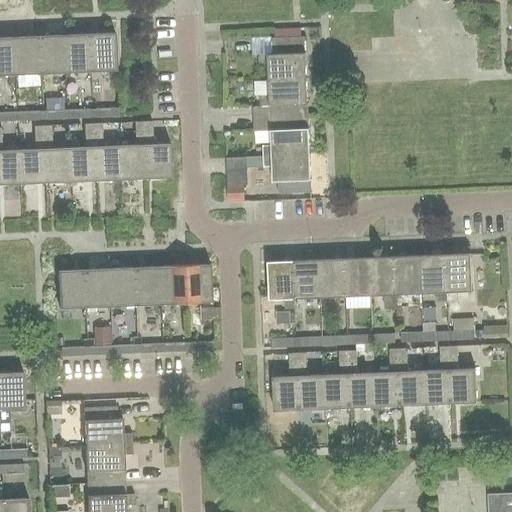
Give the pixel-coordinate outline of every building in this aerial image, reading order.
[(494,25),(478,25),(478,37),(494,37),(494,25)] [(88,34),(90,72),(115,71),(114,33),(88,34)] [(90,72),(88,34),(63,35),(65,73),(90,72)] [(38,36),(40,74),(65,73),(63,35),(38,36)] [(13,38),(14,75),(40,74),(38,36),(13,38)] [(268,81),(306,79),(305,37),(271,38),(272,55),(258,55),(259,67),(268,67),(268,81)] [(0,75),(14,75),(13,38),(0,38),(0,75)] [(449,51),(378,54),(380,85),(382,85),(385,140),(382,141),(383,171),(408,170),(408,173),(429,172),(429,169),(480,167),(477,107),(451,108),(449,51)] [(275,118),(308,117),(306,79),(268,81),(269,95),(260,95),(261,107),(274,106),(275,118)] [(96,118),(118,117),(118,108),(95,109),(96,118)] [(67,119),(90,118),(89,109),(66,110),(67,119)] [(45,120),(67,119),(66,110),(45,111),(45,120)] [(16,122),(39,121),(39,111),(16,112),(16,122)] [(0,122),(16,122),(16,112),(0,112),(0,122)] [(263,157),(310,155),(308,117),(275,118),(275,130),(271,130),(271,145),(262,146),(263,157)] [(118,146),(120,179),(145,178),(142,122),(134,122),(135,145),(118,146)] [(151,122),(142,122),(145,178),(170,177),(170,143),(153,144),(151,122)] [(68,147),(69,182),(95,180),(92,124),(83,125),(84,147),(68,147)] [(101,124),(92,124),(95,180),(120,179),(118,146),(102,146),(101,124)] [(17,150),(19,184),(44,183),(41,126),(34,127),(35,149),(17,150)] [(51,126),(41,126),(44,183),(69,182),(68,147),(52,148),(51,126)] [(1,128),(0,128),(0,184),(19,184),(17,150),(2,151),(1,128)] [(310,155),(263,157),(246,157),(246,169),(272,167),(273,182),(277,182),(278,194),(311,193),(310,155)] [(246,189),(230,190),(230,204),(246,203),(246,189)] [(446,293),(446,302),(458,302),(457,292),(472,292),(470,254),(444,255),(446,293)] [(444,255),(419,256),(421,294),(446,293),(444,255)] [(421,294),(419,256),(394,257),(395,295),(421,294)] [(394,257),(369,258),(370,296),(384,295),(385,310),(396,309),(395,295),(394,257)] [(370,296),(369,258),(344,259),(345,297),(370,296)] [(344,259),(318,261),(320,298),(345,297),(344,259)] [(318,261),(293,262),(295,299),(320,298),(318,261)] [(269,300),(285,300),(286,309),(295,308),(295,299),(293,262),(268,263),(269,300)] [(184,267),(186,304),(211,303),(209,265),(184,267)] [(159,268),(160,305),(186,304),(184,267),(159,268)] [(133,269),(135,306),(160,305),(159,268),(133,269)] [(108,270),(110,307),(135,306),(133,269),(108,270)] [(83,271),(85,309),(110,307),(108,270),(83,271)] [(85,309),(83,271),(58,272),(59,310),(85,309)] [(200,308),(200,320),(220,319),(219,307),(200,308)] [(436,308),(424,308),(424,321),(437,320),(436,308)] [(290,323),(290,314),(290,312),(276,312),(276,324),(283,324),(290,324),(290,323)] [(453,319),(454,331),(474,330),(474,318),(453,319)] [(423,332),(422,332),(423,342),(446,341),(445,331),(435,332),(435,323),(423,323),(423,332)] [(94,328),(95,345),(111,344),(110,328),(94,328)] [(452,341),(475,340),(474,338),(482,338),(482,332),(474,332),(474,330),(452,331),(452,341)] [(422,332),(401,333),(401,343),(423,342),(422,332)] [(395,334),(372,335),(372,344),(374,344),(395,343),(395,334)] [(351,336),(351,345),(365,345),(372,344),(372,335),(351,336)] [(322,346),(345,346),(345,336),(322,337),(322,346)] [(322,337),(300,338),(301,347),(322,346),(322,337)] [(295,348),(294,338),(272,339),(272,349),(295,348)] [(191,352),(213,351),(213,341),(191,342),(191,352)] [(185,343),(162,344),(162,353),(185,352),(185,343)] [(162,353),(162,344),(141,344),(141,354),(162,353)] [(374,359),(374,344),(372,344),(365,345),(365,355),(365,360),(374,359)] [(135,345),(112,346),(112,355),(135,354),(135,345)] [(112,355),(112,346),(90,347),(90,356),(112,355)] [(61,348),(61,349),(61,357),(84,356),(84,347),(61,348)] [(424,370),(426,404),(451,403),(448,347),(439,347),(441,369),(424,370)] [(457,347),(448,347),(451,403),(476,402),(474,368),(458,368),(457,347)] [(373,373),(375,407),(400,405),(397,349),(390,349),(391,372),(373,373)] [(407,349),(397,349),(400,405),(426,404),(424,370),(408,371),(407,349)] [(323,374),(324,409),(350,408),(347,351),(339,351),(340,374),(323,374)] [(357,351),(347,351),(350,408),(375,407),(373,373),(358,373),(357,351)] [(296,353),(288,353),(289,376),(272,377),(274,411),(299,410),(296,353)] [(306,353),(296,353),(299,410),(324,409),(323,374),(308,375),(306,353)] [(0,430),(9,430),(8,410),(24,410),(22,373),(0,373),(0,430)] [(61,415),(61,401),(46,402),(47,415),(61,415)] [(83,410),(85,447),(131,445),(131,435),(122,435),(121,420),(117,421),(116,409),(83,410)] [(85,447),(87,484),(119,483),(119,471),(123,471),(123,457),(132,456),(131,445),(85,447)] [(3,450),(3,460),(27,459),(26,449),(3,450)] [(24,474),(23,464),(0,465),(0,469),(0,475),(24,474)] [(87,484),(87,511),(124,511),(125,506),(133,506),(133,494),(120,495),(119,483),(87,484)] [(511,511),(511,493),(506,493),(487,494),(488,511),(511,511)] [(27,511),(27,498),(1,500),(1,511),(27,511)]
